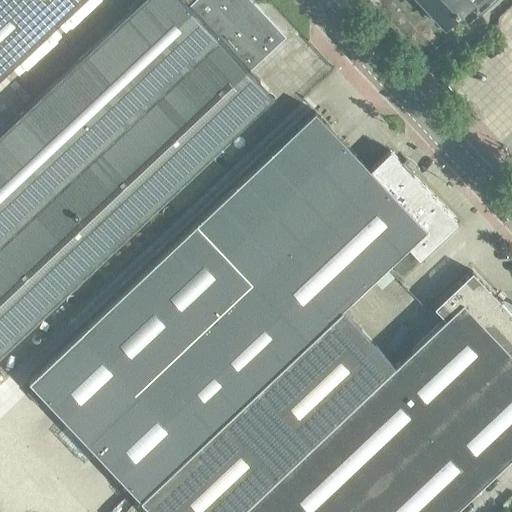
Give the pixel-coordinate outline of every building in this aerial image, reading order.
[(0,0),(0,65),(69,0),(0,0)] [(244,2),(242,0),(141,0),(0,133),(0,355),(274,97),(249,70),(281,41),(257,15),(258,10),(250,2),(244,2)] [(417,0),(442,27),(469,2),(478,12),(491,0),(417,0)] [(371,169),(315,110),(79,334),(191,452),(408,247),(419,257),(457,222),(390,150),(371,169)] [(446,318),(419,344),(394,367),(340,311),(191,452),(140,499),(152,511),(451,511),(511,455),(511,313),(472,271),(434,306),(446,318)] [(0,384),(0,427),(24,405),(3,382),(0,384)]
